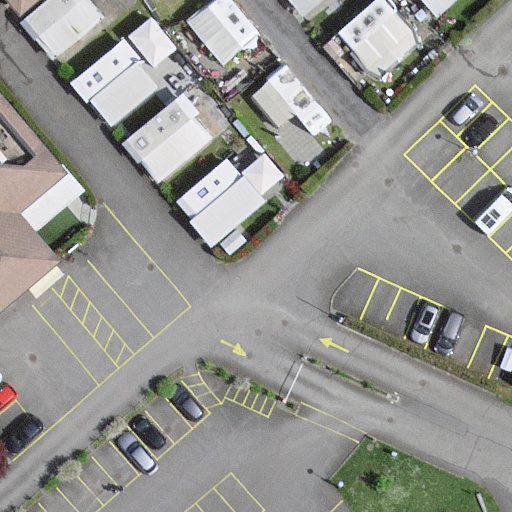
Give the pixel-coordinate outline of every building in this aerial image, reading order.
[(103,0),(32,0),(27,3),(53,50),(113,17),(103,0)] [(210,0),(193,13),(225,57),(266,27),(245,0),(210,0)] [(310,0),(328,19),(349,0),(310,0)] [(379,69),(426,35),(399,0),(372,0),(344,21),(379,69)] [(438,0),(447,9),(455,0),(438,0)] [(106,115),(194,72),(166,16),(78,59),(106,115)] [(261,77),(279,118),(320,100),(303,59),(261,77)] [(129,135),(168,178),(223,128),(183,85),(129,135)] [(0,92),(0,317),(60,267),(16,218),(71,177),(0,92)] [(221,239),(292,164),(255,130),(185,205),(221,239)]
